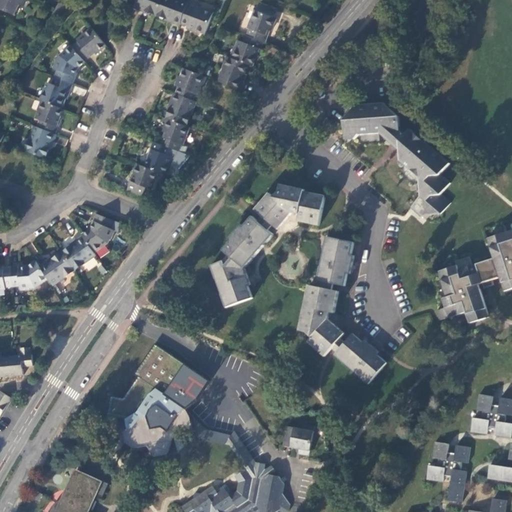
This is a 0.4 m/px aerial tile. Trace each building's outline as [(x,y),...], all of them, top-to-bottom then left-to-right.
[(0,0),(0,8),(12,15),(18,3),(21,5),(24,0),(0,0)] [(161,0),(131,0),(129,6),(138,9),(139,7),(156,14),(161,0)] [(188,3),(179,0),(161,0),(156,14),(173,20),(172,22),(180,25),(181,21),(188,5),(188,3)] [(278,9),(261,2),(258,11),(254,10),(246,27),(245,26),(243,33),(244,33),(264,41),(265,41),(268,33),(266,33),(268,28),(272,30),(277,17),(275,16),(278,9)] [(195,8),(188,5),(181,21),(189,25),(188,27),(205,34),(213,13),(196,6),(195,8)] [(106,45),(91,26),(76,39),(78,40),(72,46),(85,60),(91,56),(90,54),(94,50),(96,53),(106,45)] [(264,41),(244,33),(241,41),(238,40),(231,57),(248,64),(253,66),(260,48),(261,49),(264,41)] [(72,46),(71,45),(61,53),(60,58),(58,58),(55,66),(59,67),(56,75),(74,81),(77,74),(75,74),(77,70),(86,61),(85,60),(72,46)] [(231,57),(227,56),(222,67),(224,68),(219,82),(239,89),(243,81),(241,81),(248,64),(231,57)] [(203,76),(201,75),(183,69),(177,86),(178,87),(175,93),(192,100),(195,92),(197,92),(203,76)] [(74,81),(56,75),(53,82),(49,80),(41,98),(43,99),(63,106),(69,90),(71,90),(74,81)] [(75,85),(72,92),(84,97),(87,90),(75,85)] [(196,101),(192,100),(175,93),(171,101),(172,101),(166,118),(168,119),(186,126),(196,101)] [(57,125),(64,107),(63,106),(43,99),(36,118),(40,119),(34,126),(55,133),(58,125),(57,125)] [(389,136),(395,129),(399,124),(398,116),(383,103),(357,105),(357,112),(350,112),(350,120),(344,121),(346,139),(354,139),(358,134),(385,132),(389,136)] [(186,126),(168,119),(163,131),(167,132),(165,137),(163,137),(160,144),(170,148),(177,150),(180,143),(182,144),(188,127),(186,126)] [(24,150),(44,158),(46,156),(49,148),(48,148),(50,142),(52,142),(55,133),(34,126),(24,150)] [(400,141),(404,136),(400,133),(395,129),(389,136),(386,139),(390,142),(394,142),(400,141)] [(410,130),(404,136),(400,141),(404,145),(400,151),(404,155),(400,161),(419,177),(420,196),(411,207),(421,217),(426,211),(432,216),(436,210),(440,214),(450,203),(440,194),(449,184),(440,175),(449,164),(410,130)] [(160,144),(153,142),(151,149),(152,149),(146,166),(158,171),(165,173),(166,173),(169,164),(178,168),(189,155),(177,150),(170,148),(160,144)] [(137,163),(127,189),(142,195),(145,187),(151,189),(158,171),(146,166),(137,163)] [(254,210),(277,230),(291,213),(299,215),(298,221),(319,226),(325,196),(304,191),(304,190),(280,186),(278,192),(274,197),(268,193),(254,210)] [(124,225),(121,222),(98,214),(94,222),(96,223),(94,229),(84,235),(85,236),(97,254),(110,245),(112,239),(113,239),(117,231),(121,232),(124,227),(124,225)] [(211,266),(226,308),(252,299),(247,287),(250,285),(244,268),(273,235),(252,216),(244,226),(241,224),(229,238),(232,240),(223,250),(228,255),(222,262),(211,266)] [(456,262),(457,267),(439,272),(448,298),(444,300),(447,308),(450,318),(467,313),(471,323),(490,317),(479,285),(483,283),(485,289),(494,285),(492,280),(501,278),(505,291),(511,289),(511,231),(488,239),(495,259),(473,266),(470,258),(456,262)] [(64,253),(78,272),(99,257),(97,254),(85,236),(78,241),(80,243),(75,247),(73,246),(65,251),(66,252),(64,253)] [(317,281),(344,287),(347,274),(350,275),(354,256),(351,256),(353,243),(326,237),(317,281)] [(49,280),(54,287),(78,272),(64,253),(63,254),(62,253),(53,259),(54,260),(48,264),(47,262),(40,267),(49,280)] [(12,268),(13,287),(21,286),(22,290),(31,289),(31,288),(37,288),(49,280),(40,267),(36,261),(28,267),(20,268),(19,266),(12,267),(12,268)] [(0,289),(6,289),(6,287),(13,287),(12,268),(4,269),(4,271),(0,270),(0,289)] [(308,343),(325,358),(343,334),(328,321),(330,313),(334,314),(338,292),(309,285),(300,331),(305,332),(312,338),(308,343)] [(441,321),(450,318),(447,308),(437,311),(441,321)] [(336,355),(369,384),(386,363),(376,355),(378,352),(364,341),(363,343),(353,334),(336,355)] [(30,354),(30,347),(20,348),(21,355),(0,356),(0,376),(23,375),(23,367),(33,366),(32,354),(30,354)] [(157,356),(152,348),(137,359),(146,373),(140,378),(134,371),(118,381),(123,389),(109,399),(119,414),(127,409),(132,417),(140,412),(152,431),(163,423),(170,424),(175,420),(189,410),(183,403),(179,395),(182,393),(172,378),(187,368),(176,353),(169,358),(164,351),(157,356)] [(0,412),(10,397),(0,391),(0,412)] [(187,400),(182,393),(179,395),(183,403),(187,400)] [(511,416),(511,412),(511,400),(501,399),(499,407),(492,406),(493,398),(479,396),(477,411),(483,412),(482,420),(474,419),(472,432),(488,434),(488,428),(496,429),(496,435),(511,438),(511,431),(511,424),(505,424),(505,416),(511,416)] [(163,423),(152,431),(153,433),(160,435),(168,430),(212,438),(216,442),(230,445),(245,468),(252,478),(261,480),(270,474),(275,471),(272,465),(265,469),(266,464),(256,461),(235,430),(175,420),(170,424),(163,423)] [(310,455),(315,426),(303,424),(302,429),(286,426),(283,445),(299,448),(298,454),(310,455)] [(468,464),(470,449),(457,446),(455,454),(447,453),(449,445),(435,443),(433,458),(439,459),(438,467),(430,466),(427,480),(443,482),(444,476),(452,477),(449,500),(462,502),(467,472),(461,471),(462,463),(468,464)] [(511,444),(511,445),(509,460),(511,460),(511,468),(491,466),(489,479),(511,482),(511,444)] [(287,511),(289,511),(290,506),(282,494),(284,484),(279,476),(270,474),(261,480),(252,478),(245,468),(234,476),(238,481),(237,491),(232,494),(225,484),(220,488),(220,490),(217,493),(212,485),(200,493),(195,492),(193,498),(182,506),(184,510),(182,511),(287,511)] [(102,496),(108,482),(79,469),(74,480),(77,481),(75,482),(62,499),(59,499),(56,500),(51,505),(47,511),(88,511),(87,511),(88,507),(92,509),(97,500),(90,496),(91,491),(102,496)] [(504,511),(506,502),(493,499),(491,511),(473,511),(469,511),(504,511)]
